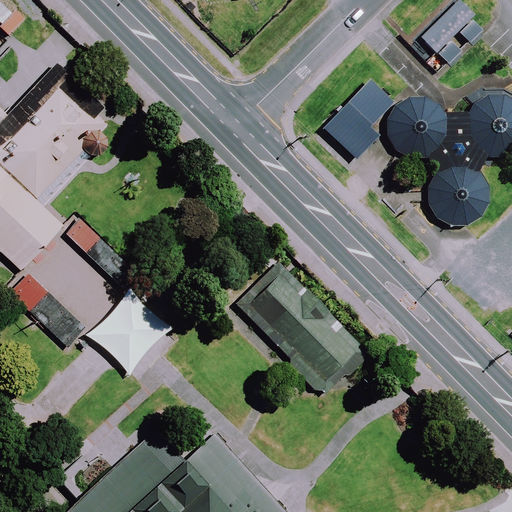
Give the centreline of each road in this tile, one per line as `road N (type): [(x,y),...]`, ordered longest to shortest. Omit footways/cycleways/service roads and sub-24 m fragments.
road 1 (tertiary): [(511,406),(234,127)]
road 2 (residential): [(234,127),(363,0)]
road 3 (tertiary): [(234,127),(107,0)]
